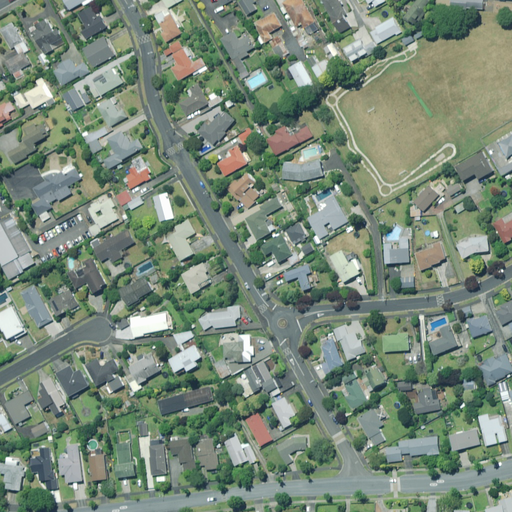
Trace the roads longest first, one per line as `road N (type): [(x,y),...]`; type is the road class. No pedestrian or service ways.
road 1 (residential): [(124,0),(144,41),(157,114),(275,315)]
road 2 (residential): [(511,271),(440,300),(292,319)]
road 3 (residential): [(165,502),(357,485)]
road 4 (residential): [(357,485),(285,332)]
road 5 (residential): [(357,485),(464,481),(511,469)]
